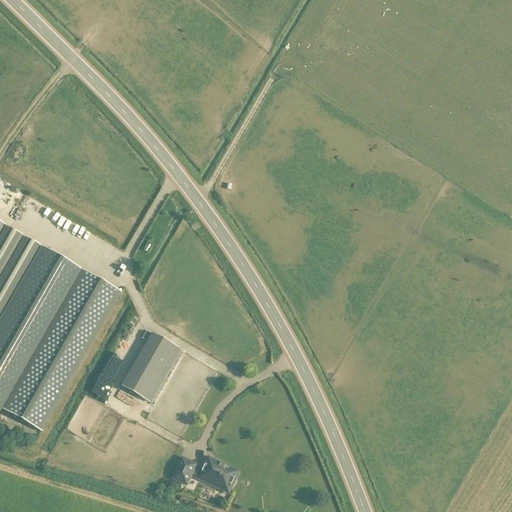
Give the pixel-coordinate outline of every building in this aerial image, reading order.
[(0,272),(22,235),(7,226),(0,238),(0,272)] [(0,313),(39,245),(24,236),(0,279),(0,313)] [(0,412),(2,409),(82,270),(41,246),(0,317),(0,412)] [(120,292),(82,270),(2,409),(40,431),(120,292)] [(151,334),(121,387),(147,402),(177,349),(151,334)] [(225,465),(209,457),(204,470),(196,466),(197,465),(182,458),(173,479),(187,486),(193,474),(200,477),(199,479),(228,493),(231,487),(233,486),(234,484),(235,482),(236,480),(235,478),(238,472),(225,466),(225,465)]
